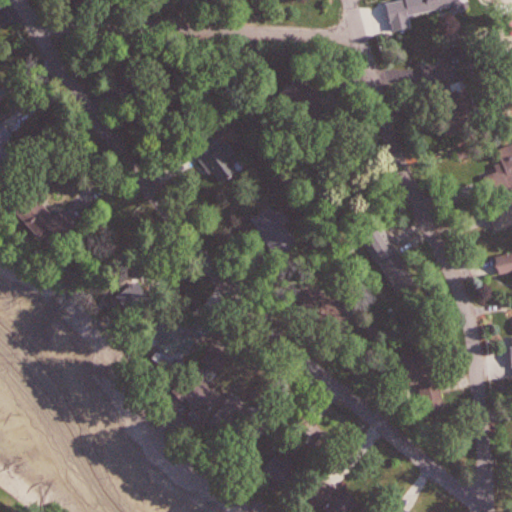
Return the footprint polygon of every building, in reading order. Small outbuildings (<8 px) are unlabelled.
[(408,12),(411,25),(394,30),(386,0),(434,0),(436,4),(408,12)] [(421,0),(425,17),(474,7),(472,0),(421,0)] [(450,67),(430,67),(430,84),(464,84),(464,67),(478,66),(478,43),(449,44),(450,67)] [(321,96),(300,73),(282,90),(302,113),(321,96)] [(0,171),(21,158),(11,141),(16,138),(5,123),(0,126),(0,171)] [(222,148),(218,142),(201,154),(223,186),(241,173),(236,166),(244,161),(231,142),(222,148)] [(507,197),(511,195),(511,148),(505,151),(509,163),(501,166),(504,175),(499,176),(507,197)] [(511,222),(495,228),(486,204),(511,195),(511,222)] [(256,218),(282,256),(300,242),(287,223),(290,222),(277,204),(256,218)] [(400,294),(378,260),(375,260),(360,237),(381,224),(395,247),(395,248),(417,283),(400,294)] [(495,254),(511,251),(511,268),(499,272),(495,254)] [(313,309),(329,309),(329,294),(313,294),(313,309)] [(195,333),(206,338),(211,326),(201,321),(195,333)] [(200,337),(167,324),(159,346),(191,358),(200,337)] [(226,356),(217,347),(204,362),(213,370),(226,356)] [(418,381),(403,384),(398,362),(413,359),(432,354),(445,403),(423,408),(418,381)] [(223,400),(193,371),(175,389),(205,419),(223,400)] [(212,422),(255,460),(269,443),(237,416),(247,405),(236,396),(212,422)] [(278,455),(268,474),(291,485),(304,460),(290,452),(286,460),(278,455)] [(331,511),(319,500),(313,506),(302,496),(321,476),(337,489),(342,484),(358,498),(345,511),(331,511)] [(388,511),(381,501),(363,511),(388,511)]
